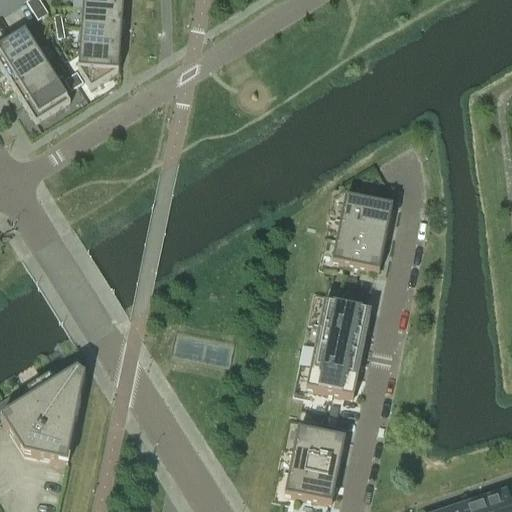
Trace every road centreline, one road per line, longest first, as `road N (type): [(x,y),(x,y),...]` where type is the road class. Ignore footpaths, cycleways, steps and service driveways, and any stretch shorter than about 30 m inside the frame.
road 1 (residential): [(9,187),(306,0)]
road 2 (residential): [(393,172),(407,197),(349,511)]
road 3 (residential): [(104,339),(212,511)]
road 4 (residential): [(104,339),(9,187)]
